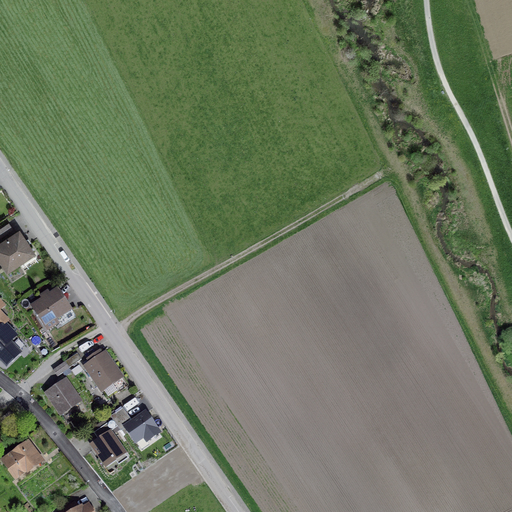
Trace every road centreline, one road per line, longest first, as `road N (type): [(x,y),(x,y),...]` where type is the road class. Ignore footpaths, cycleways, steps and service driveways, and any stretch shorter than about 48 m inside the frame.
road 1 (track): [(392,169),(49,365),(19,394)]
road 2 (residential): [(236,511),(0,168)]
road 3 (track): [(101,0),(247,251)]
road 4 (track): [(511,238),(441,75),(426,0)]
road 5 (residential): [(0,378),(117,511)]
